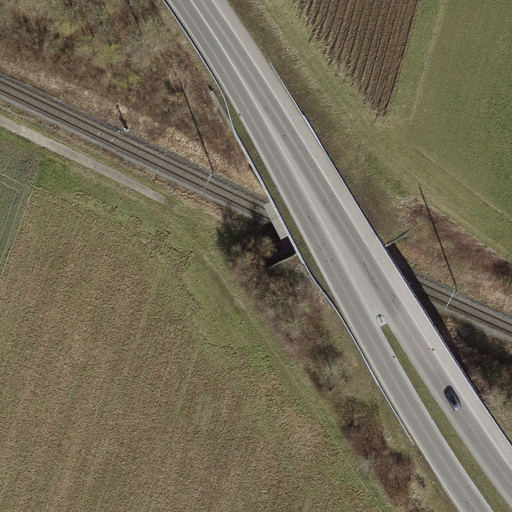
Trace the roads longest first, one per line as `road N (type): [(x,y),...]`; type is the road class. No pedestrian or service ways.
road 1 (primary): [(190,0),(359,283)]
road 2 (primary): [(359,283),(366,325),(477,511)]
road 3 (primary): [(511,490),(409,333),(359,283)]
road 4 (track): [(0,113),(168,191)]
